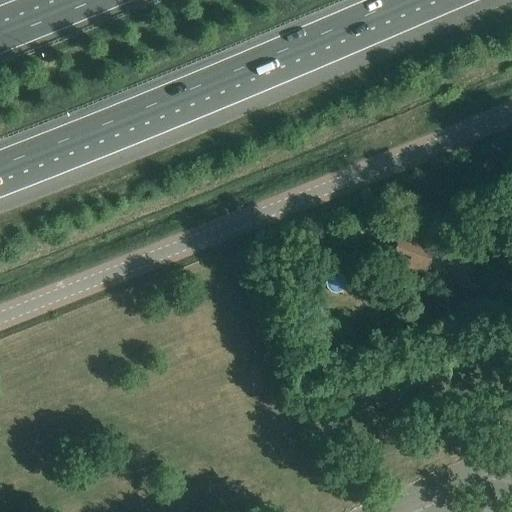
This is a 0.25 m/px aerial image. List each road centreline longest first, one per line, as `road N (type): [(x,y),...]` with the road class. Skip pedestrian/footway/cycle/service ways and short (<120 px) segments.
road 1 (unclassified): [(511,113),(0,317)]
road 2 (motorway): [(0,165),(404,0)]
